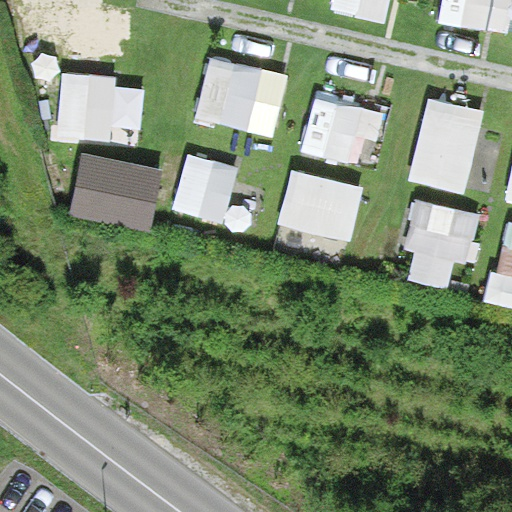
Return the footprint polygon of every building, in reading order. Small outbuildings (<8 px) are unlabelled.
[(336,0),(335,7),(389,20),(394,0),(336,0)] [(501,35),(507,0),(445,0),(441,23),(501,35)] [(71,63),(139,66),(142,4),(73,2),(71,63)] [(215,62),(213,126),(284,129),(287,64),(215,62)] [(146,125),(148,77),(65,74),(64,133),(115,134),(115,124),(146,125)] [(431,95),(414,179),(471,190),(488,106),(431,95)] [(321,154),(376,159),(381,106),(326,100),(321,154)] [(165,163),(85,148),(74,207),(153,223),(165,163)] [(278,252),(346,268),(367,182),(299,166),(278,252)] [(465,287),(485,211),(425,195),(405,272),(465,287)] [(511,302),(511,219),(490,296),(511,302)]
